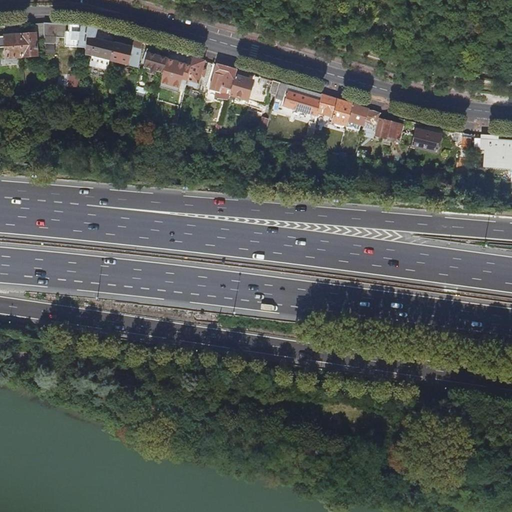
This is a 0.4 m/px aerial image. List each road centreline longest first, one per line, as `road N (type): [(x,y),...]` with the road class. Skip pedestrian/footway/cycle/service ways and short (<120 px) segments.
road 1 (tertiary): [(0,7),(112,14),(409,99),(511,112)]
road 2 (motorway): [(0,306),(511,382)]
road 3 (motorway): [(0,264),(511,324)]
road 4 (motorway): [(511,232),(137,201),(81,219)]
road 5 (motorway): [(511,274),(81,219)]
